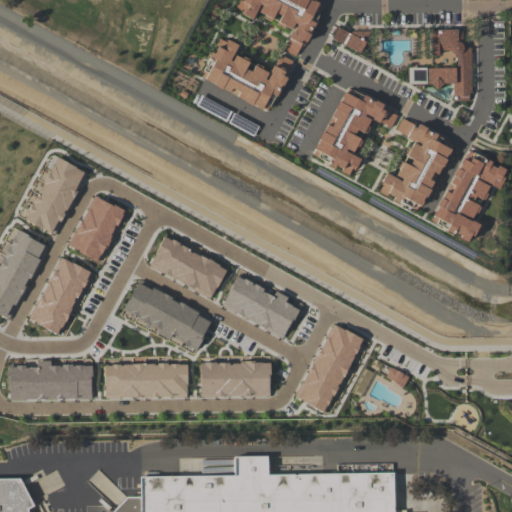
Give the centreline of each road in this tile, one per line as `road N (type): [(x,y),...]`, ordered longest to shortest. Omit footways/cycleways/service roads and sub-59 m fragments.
road 1 (residential): [(328,306),(276,404),(255,410),(11,408),(0,404),(4,343)]
road 2 (residential): [(446,372),(100,183)]
road 3 (residential): [(154,211),(89,336),(77,346),(4,343)]
road 4 (residential): [(336,9),(311,56),(465,134)]
road 5 (residential): [(126,262),(300,359)]
road 6 (residential): [(100,183),(90,185),(4,343)]
road 7 (residential): [(336,9),(511,6)]
road 8 (residential): [(485,7),(487,97),(465,134)]
